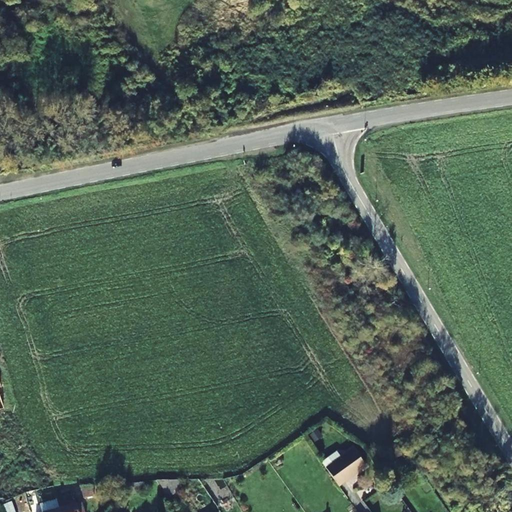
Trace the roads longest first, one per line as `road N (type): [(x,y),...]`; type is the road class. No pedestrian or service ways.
road 1 (unclassified): [(511,454),(320,127)]
road 2 (tertiary): [(0,194),(320,127)]
road 3 (tertiary): [(320,127),(511,98)]
road 4 (unknown): [(320,127),(347,93),(395,65),(452,0)]
